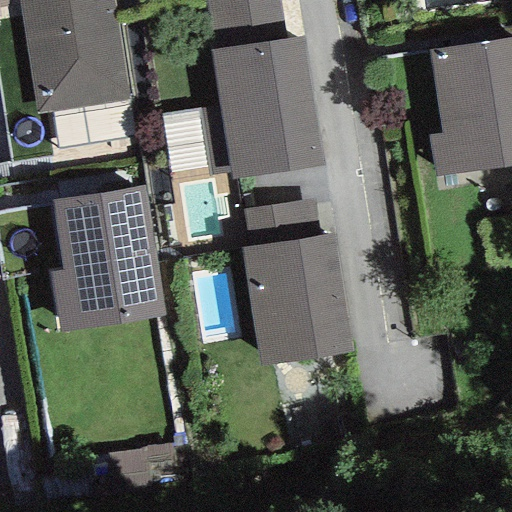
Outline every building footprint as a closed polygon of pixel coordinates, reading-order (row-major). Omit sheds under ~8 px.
[(138,0),(46,0),(58,63),(147,46),(138,0)] [(305,0),(252,0),(215,7),(243,159),(332,142),(305,0)] [(511,0),(428,0),(453,126),(511,114),(511,0)] [(159,113),(69,130),(98,282),(187,265),(159,113)] [(341,195),(252,212),(280,363),(369,347),(341,195)]
